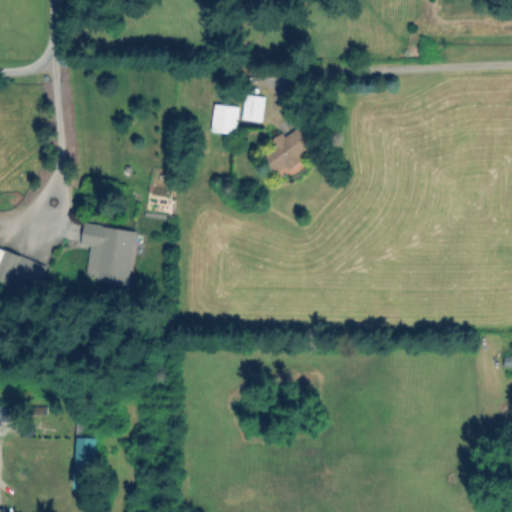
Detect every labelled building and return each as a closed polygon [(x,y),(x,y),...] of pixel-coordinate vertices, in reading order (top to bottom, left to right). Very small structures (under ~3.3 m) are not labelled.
[(241,119),(261,120),(262,96),(242,94),(241,119)] [(235,133),(238,106),(212,103),(209,130),(235,133)] [(283,136),(279,131),(264,143),(270,151),(262,157),(280,180),(303,162),(297,154),(310,144),(295,126),(283,136)] [(134,229),(81,222),(79,243),(89,244),(84,278),(127,284),(134,229)] [(45,265),(0,247),(0,280),(6,283),(10,274),(38,285),(45,265)] [(13,420),(13,406),(0,406),(0,424),(0,425),(0,420),(13,420)] [(91,487),(93,437),(74,436),(72,487),(91,487)]
